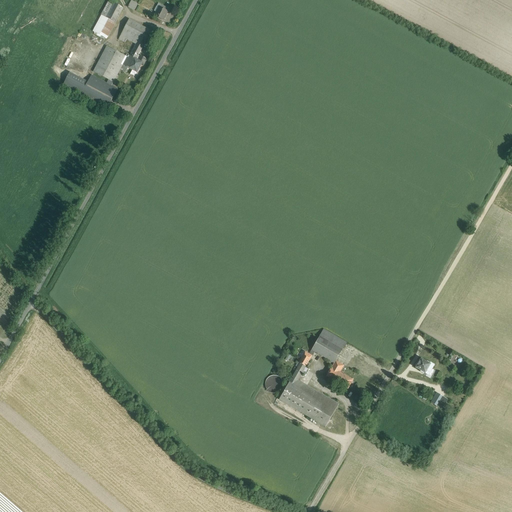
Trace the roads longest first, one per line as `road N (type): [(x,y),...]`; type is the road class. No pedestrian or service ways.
road 1 (unclassified): [(196,0),(31,301)]
road 2 (unclassified): [(284,511),(193,473),(31,301)]
road 3 (unclassified): [(308,511),(418,323)]
road 4 (track): [(418,323),(511,164)]
